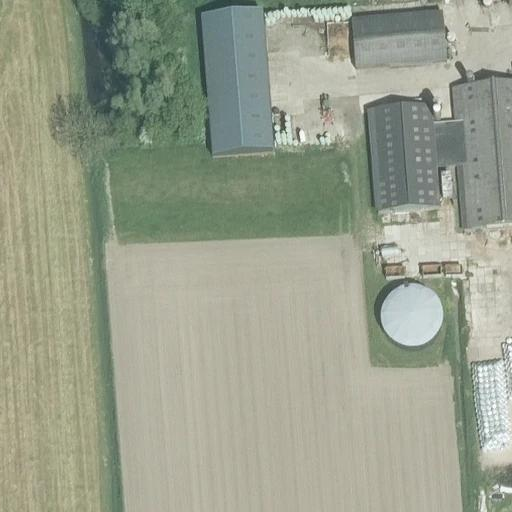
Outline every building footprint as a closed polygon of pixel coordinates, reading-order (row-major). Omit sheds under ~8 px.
[(262,14),(200,19),(211,159),(273,154),(262,14)] [(442,15),(352,22),(356,72),(446,64),(442,15)] [(368,113),(376,214),(439,210),(436,170),(458,169),(463,233),(511,228),(511,85),(451,90),(454,125),(432,127),(430,108),(368,113)] [(395,292),(396,347),(450,346),(448,291),(395,292)] [(480,322),(487,344),(511,335),(511,332),(506,313),(480,322)]
